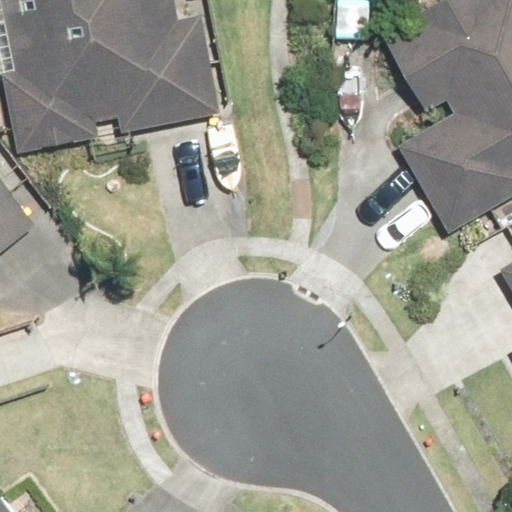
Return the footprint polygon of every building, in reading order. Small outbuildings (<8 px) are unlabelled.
[(5,74),(20,151),(101,136),(98,121),(116,118),(119,132),(223,112),(204,10),(178,15),(175,0),(4,0),(19,72),(5,74)] [(404,145),(451,222),(511,186),(511,0),(434,0),(412,13),(416,19),(388,36),(429,105),(447,94),(458,113),(404,145)] [(0,253),(41,222),(0,168),(0,253)] [(511,257),(495,267),(511,296),(511,340),(509,342),(511,346),(511,257)] [(0,511),(13,511),(0,495),(0,511)]
